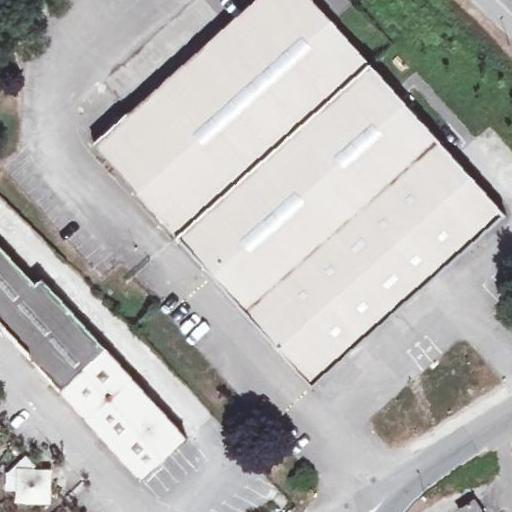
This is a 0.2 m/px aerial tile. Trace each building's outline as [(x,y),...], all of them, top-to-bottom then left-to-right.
[(177,234),(368,65),(309,0),(243,0),(89,137),(177,234)] [(368,65),(177,234),(213,273),(309,380),(498,208),(453,159),(368,65)] [(0,314),(144,470),(189,430),(0,225),(0,314)] [(9,466),(9,503),(52,503),(52,466),(9,466)] [(457,511),(482,511),(475,500),(457,511)]
